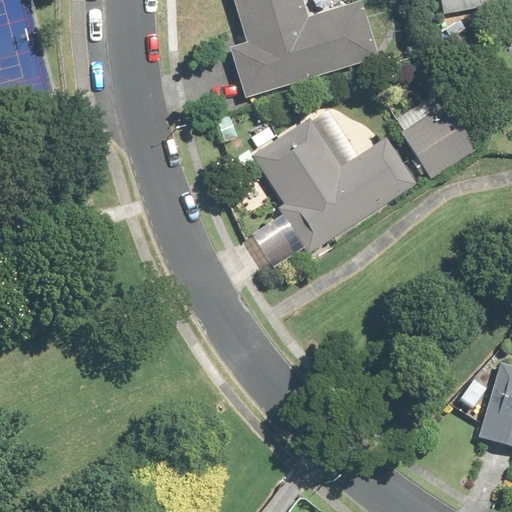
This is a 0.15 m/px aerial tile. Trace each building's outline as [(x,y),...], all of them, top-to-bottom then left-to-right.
[(227,43),(247,105),(388,61),(369,2),(312,19),(306,0),(235,0),(247,37),(227,43)] [(437,0),(440,12),(493,2),(492,0),(437,0)] [(457,96),(398,127),(423,176),(483,144),(457,96)] [(245,156),(306,251),(419,180),(390,135),(348,162),(316,112),(245,156)] [(511,362),(501,359),(478,432),(511,442),(511,362)]
